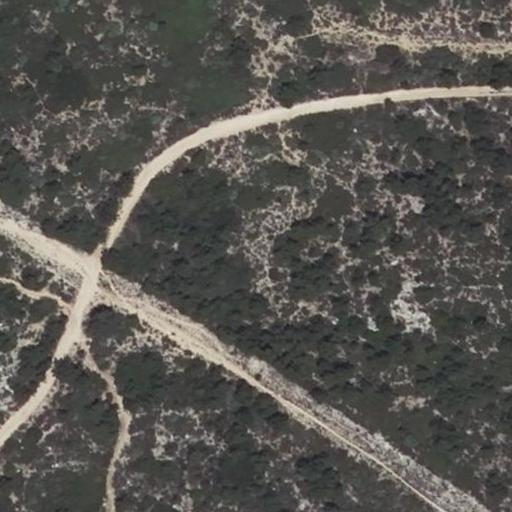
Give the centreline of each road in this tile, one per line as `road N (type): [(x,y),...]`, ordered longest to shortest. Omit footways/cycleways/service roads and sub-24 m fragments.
road 1 (track): [(91,273),(157,165),(221,125),(386,98),(511,95)]
road 2 (track): [(451,511),(91,273)]
road 3 (track): [(91,273),(60,355),(0,454)]
